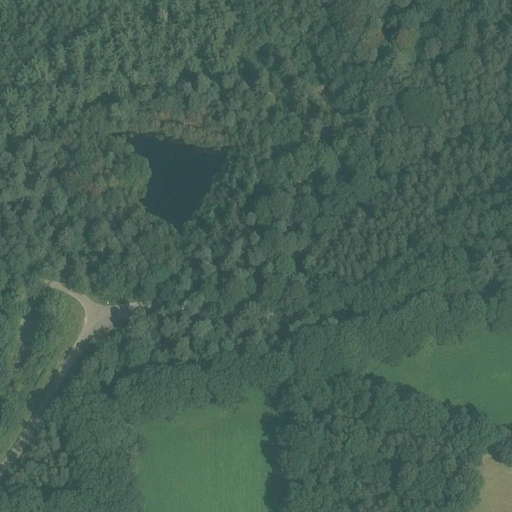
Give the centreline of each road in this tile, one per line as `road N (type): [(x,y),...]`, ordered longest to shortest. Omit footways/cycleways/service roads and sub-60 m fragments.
road 1 (unclassified): [(100,323),(148,305),(348,322),(511,253)]
road 2 (unclassified): [(0,469),(100,323)]
